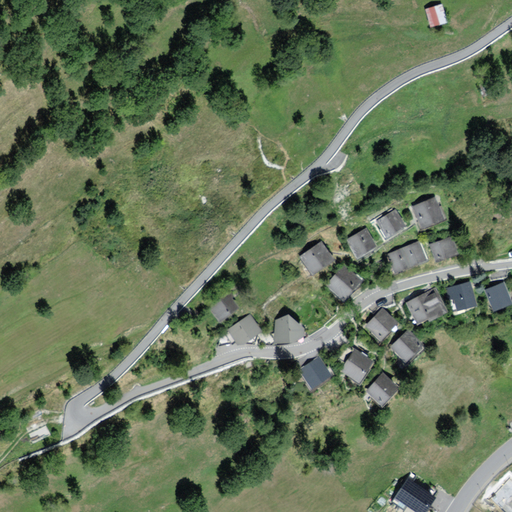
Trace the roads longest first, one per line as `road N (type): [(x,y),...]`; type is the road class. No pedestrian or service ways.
road 1 (unclassified): [(213,363),(88,417),(78,415),(78,402),(123,368),(372,100),(511,21)]
road 2 (residential): [(511,264),(380,293),(312,346),(213,363)]
road 3 (track): [(309,172),(334,164),(367,135),(430,126)]
